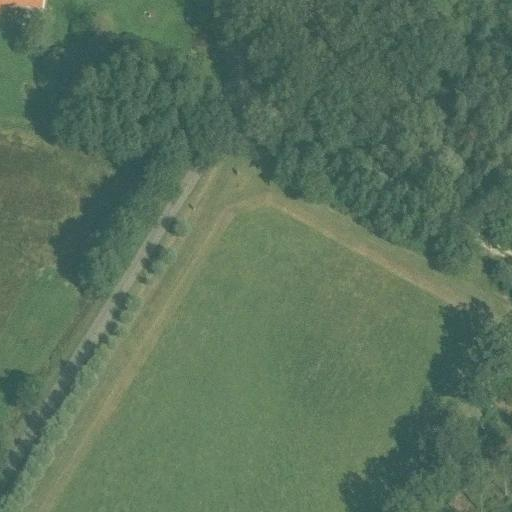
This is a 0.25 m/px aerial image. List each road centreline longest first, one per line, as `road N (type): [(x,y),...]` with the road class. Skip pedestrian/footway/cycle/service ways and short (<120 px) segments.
road 1 (unclassified): [(0,488),(224,129),(236,80),(219,0)]
road 2 (track): [(236,93),(429,205)]
